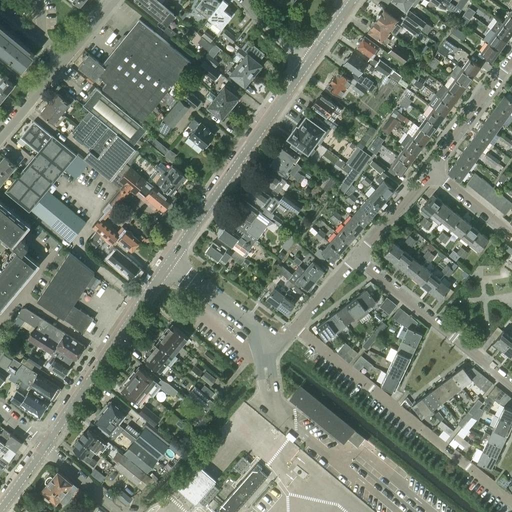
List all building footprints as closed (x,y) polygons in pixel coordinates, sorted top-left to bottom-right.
[(174,13),(157,0),(134,0),(165,24),(174,13)] [(208,18),(222,0),(221,0),(220,2),(217,0),(200,0),(194,8),(207,18),(208,18)] [(231,15),(223,9),(228,3),(223,0),(222,0),(208,18),(221,29),(231,15)] [(412,0),(391,0),(399,6),(400,9),(405,12),(412,0)] [(445,0),(431,0),(438,5),(455,17),(460,10),(449,2),(445,0)] [(472,16),(475,12),(468,7),(466,11),(472,16)] [(390,31),(398,20),(383,10),(380,14),(379,15),(377,15),(376,17),(376,19),(375,20),(390,31)] [(432,27),(409,10),(404,17),(427,34),(432,27)] [(469,19),(472,16),(466,11),(463,15),(469,19)] [(511,29),(511,14),(509,13),(503,22),(502,22),(511,29)] [(89,54),(78,67),(95,80),(99,75),(107,82),(102,88),(103,88),(110,94),(142,121),(191,62),(153,31),(139,19),(126,34),(120,42),(102,64),(89,54)] [(421,30),(404,19),(401,24),(417,36),(421,30)] [(506,40),(511,32),(511,29),(502,22),(503,22),(498,19),(490,29),(495,32),(506,40)] [(385,37),(390,31),(375,20),(374,22),(373,22),(371,24),(371,25),(370,27),(367,31),(385,44),(388,39),(385,37)] [(34,55),(0,26),(0,51),(22,70),(34,55)] [(172,37),(176,33),(167,26),(164,31),(172,37)] [(462,40),(466,35),(454,27),(451,32),(462,40)] [(232,43),(236,38),(225,29),(222,34),(232,43)] [(499,50),(506,40),(495,32),(488,42),(499,50)] [(373,53),(378,46),(364,36),(363,37),(361,38),(359,40),(360,42),(356,47),(370,57),(367,61),(374,66),(387,76),(388,74),(398,81),(402,76),(379,60),(377,62),(372,58),(375,54),(373,53)] [(457,48),(445,39),(442,44),(453,53),(457,48)] [(261,65),(258,62),(256,61),(260,56),(262,57),(265,54),(248,40),(241,48),(236,53),(243,58),(239,64),(253,75),(255,75),(258,71),(258,69),(261,65)] [(492,60),(499,50),(488,42),(481,52),(492,60)] [(407,57),(409,54),(395,43),(388,53),(405,65),(410,58),(407,57)] [(218,63),(208,54),(204,59),(215,67),(218,63)] [(360,75),(366,67),(372,71),(374,68),(374,67),(374,66),(367,61),(366,64),(352,54),(348,58),(346,58),(344,61),(344,63),(344,64),(349,68),(345,73),(362,85),(366,79),(360,75)] [(441,62),(433,56),(430,60),(438,65),(441,62)] [(472,76),(480,66),(469,58),(462,68),(461,68),(472,76)] [(220,73),(204,60),(198,67),(214,80),(220,73)] [(435,69),(438,65),(430,60),(428,64),(435,69)] [(253,75),(239,64),(235,69),(232,66),(227,72),(244,86),(248,81),(250,81),(253,78),(252,76),(253,75)] [(466,86),(472,76),(461,68),(462,68),(456,64),(449,74),(451,76),(466,86)] [(344,89),(351,80),(338,70),(326,86),(340,97),(345,90),(344,89)] [(0,89),(6,95),(14,85),(3,76),(0,79),(0,89)] [(426,81),(419,76),(417,80),(424,85),(426,81)] [(444,86),(458,96),(466,86),(451,76),(444,86)] [(424,85),(417,80),(414,84),(421,88),(424,85)] [(366,89),(361,85),(356,82),(352,88),(361,95),(366,89)] [(238,97),(230,91),(230,88),(226,84),(216,96),(229,108),(233,103),(235,104),(238,101),(237,99),(238,97)] [(440,97),(451,106),(458,96),(444,86),(442,84),(435,94),(440,97)] [(200,101),(182,86),(176,93),(195,108),(200,101)] [(83,105),(93,114),(101,121),(116,134),(132,147),(146,130),(107,97),(100,91),(97,88),(83,105)] [(206,97),(211,102),(206,108),(210,112),(213,111),(221,118),(222,116),(224,117),(227,114),(226,112),(229,108),(216,96),(210,92),(206,97)] [(71,104),(75,100),(66,93),(62,97),(57,93),(49,102),(61,113),(69,103),(71,104)] [(320,94),(311,106),(326,117),(322,122),(336,131),(340,126),(333,121),(341,109),(320,94)] [(509,113),(511,108),(511,100),(504,95),(497,105),(509,113)] [(412,101),(405,96),(402,99),(409,104),(412,101)] [(444,115),(451,106),(440,97),(433,107),(444,115)] [(164,155),(181,134),(172,127),(189,107),(180,99),(163,119),(146,140),(164,155)] [(409,104),(402,99),(400,103),(406,108),(409,104)] [(53,123),(61,113),(49,102),(40,112),(53,123)] [(502,123),(509,113),(497,105),(490,114),(502,123)] [(437,125),(444,115),(433,107),(426,117),(437,125)] [(82,119),(72,132),(74,134),(72,136),(82,144),(101,121),(93,114),(86,123),(82,119)] [(495,132),(502,123),(490,114),(483,124),(495,132)] [(301,126),(299,129),(315,141),(320,135),(324,138),(329,131),(323,126),(325,124),(313,115),(309,120),(305,117),(300,125),(301,126)] [(395,124),(398,120),(391,115),(388,119),(395,124)] [(430,135),(437,125),(426,117),(419,127),(430,135)] [(208,141),(213,135),(209,132),(210,130),(205,126),(204,127),(199,123),(194,119),(188,125),(194,130),(189,135),(190,136),(189,138),(193,142),(194,140),(203,147),(204,146),(206,147),(210,142),(208,141)] [(381,129),(388,134),(395,124),(388,119),(381,129)] [(38,152),(52,134),(48,131),(47,132),(33,121),(20,137),(38,152)] [(101,121),(82,144),(90,151),(97,157),(116,134),(101,121)] [(488,142),(495,132),(483,124),(476,133),(488,142)] [(293,141),(289,146),(302,156),(304,154),(310,158),(315,151),(310,148),(315,141),(299,129),(296,126),(290,135),(295,139),(293,141)] [(370,126),(356,146),(362,149),(375,130),(370,126)] [(423,145),(430,135),(419,127),(411,136),(423,145)] [(481,151),(485,146),(488,148),(491,144),(488,142),(476,133),(469,142),(481,151)] [(504,142),(507,138),(501,133),(498,138),(504,142)] [(22,171),(4,192),(29,212),(76,155),(52,134),(38,152),(22,171)] [(97,157),(91,164),(111,180),(125,163),(136,150),(132,147),(116,134),(97,157)] [(384,140),(377,135),(374,139),(381,143),(384,140)] [(423,145),(411,136),(404,146),(416,155),(423,145)] [(381,143),(374,139),(372,143),(378,147),(381,143)] [(474,160),(481,151),(469,142),(462,152),(474,160)] [(299,157),(283,145),(276,155),(300,172),(303,168),(297,163),(295,166),(291,164),(292,162),(294,163),(299,157)] [(409,164),(416,155),(404,146),(397,156),(409,164)] [(467,170),(474,160),(462,152),(455,161),(467,170)] [(491,161),(493,157),(487,153),(485,157),(491,161)] [(77,155),(65,170),(76,180),(89,164),(78,154),(77,155)] [(304,176),(300,172),(276,155),(268,166),(282,176),(288,167),(292,170),(290,172),(296,177),(295,178),(300,182),(304,176)] [(16,166),(4,156),(0,160),(0,170),(7,176),(16,166)] [(401,174),(409,164),(397,156),(390,166),(401,174)] [(497,165),(500,161),(493,157),(491,161),(497,165)] [(372,160),(369,165),(380,174),(375,180),(380,183),(376,188),(387,198),(395,189),(394,188),(398,184),(383,172),(385,169),(372,160)] [(186,176),(172,165),(168,169),(159,161),(155,166),(178,185),(181,181),(183,182),(187,178),(185,177),(186,176)] [(460,180),(467,170),(455,161),(448,172),(460,180)] [(120,188),(109,202),(114,207),(115,206),(116,207),(117,205),(126,194),(121,189),(124,185),(132,192),(134,194),(137,190),(145,197),(144,199),(148,202),(146,204),(153,210),(156,206),(163,211),(166,207),(168,208),(170,208),(171,207),(171,205),(171,204),(170,202),(171,201),(164,195),(158,190),(154,186),(146,180),(130,167),(125,163),(111,180),(115,184),(120,188)] [(175,189),(178,185),(155,166),(153,168),(156,170),(150,177),(171,194),(173,195),(177,190),(175,189)] [(278,192),(286,181),(279,176),(279,177),(267,168),(267,167),(259,178),(260,179),(260,178),(271,187),(278,192)] [(503,182),(507,177),(503,173),(498,179),(503,182)] [(472,187),(479,177),(475,174),(467,183),(472,187)] [(476,191),(484,181),(479,177),(472,187),(476,191)] [(364,178),(361,181),(367,186),(370,183),(364,178)] [(481,195),(489,185),(484,181),(476,191),(481,195)] [(47,190),(31,210),(70,242),(86,223),(78,216),(51,194),(56,187),(53,184),(47,190)] [(287,207),(279,201),(274,197),(273,198),(254,185),(247,195),(262,205),(261,207),(265,210),(262,214),(265,216),(270,220),(271,219),(275,221),(279,225),(282,221),(275,215),(275,214),(272,212),(277,207),(284,212),(287,207)] [(486,199),(494,189),(489,185),(481,195),(486,199)] [(376,188),(368,197),(379,207),(387,198),(376,188)] [(490,203),(498,193),(494,189),(486,199),(490,203)] [(351,193),(348,196),(354,201),(357,198),(351,193)] [(495,206),(503,197),(498,193),(490,203),(495,206)] [(301,206),(285,194),(279,201),(287,207),(296,213),(301,206)] [(432,213),(442,202),(433,194),(423,206),(432,213)] [(348,197),(346,199),(352,204),(354,201),(348,196),(348,197)] [(368,197),(360,206),(371,216),(379,207),(368,197)] [(500,210),(508,201),(503,197),(495,206),(500,210)] [(262,214),(245,201),(242,201),(239,205),(240,208),(236,213),(248,222),(242,231),(255,241),(256,238),(257,239),(267,225),(275,221),(271,219),(270,220),(265,216),(262,214)] [(505,214),(511,206),(511,205),(511,204),(508,201),(500,210),(505,214)] [(109,202),(102,210),(105,212),(107,214),(109,212),(110,213),(114,207),(109,202)] [(445,216),(451,209),(442,202),(432,213),(442,221),(445,216)] [(27,226),(16,216),(0,203),(0,234),(11,244),(20,233),(27,226)] [(352,215),(363,225),(371,216),(360,206),(352,215)] [(451,228),(461,217),(451,209),(445,216),(442,221),(451,228)] [(336,211),(333,214),(338,219),(341,216),(336,211)] [(333,214),(330,217),(336,222),(338,219),(333,214)] [(352,215),(344,224),(356,234),(363,225),(352,215)] [(423,226),(428,220),(424,217),(419,223),(423,226)] [(460,236),(470,224),(461,217),(451,228),(460,236)] [(112,232),(98,220),(92,228),(105,239),(112,232)] [(426,228),(431,222),(428,220),(423,226),(426,228)] [(344,224),(336,233),(348,243),(356,234),(344,224)] [(470,244),(479,232),(470,224),(460,236),(470,244)] [(242,231),(239,235),(225,226),(217,237),(231,247),(243,256),(246,256),(248,253),(248,251),(255,241),(242,231)] [(320,229),(317,232),(323,237),(325,234),(320,229)] [(138,243),(140,241),(132,235),(132,233),(130,231),(128,231),(126,230),(121,236),(119,235),(116,239),(131,251),(135,247),(137,246),(138,245),(138,243)] [(92,245),(100,236),(96,232),(88,241),(92,245)] [(317,232),(314,235),(320,240),(323,237),(317,232)] [(441,241),(446,235),(443,232),(438,238),(441,241)] [(479,251),(488,239),(479,232),(470,244),(479,251)] [(336,233),(328,242),(340,252),(348,243),(336,233)] [(11,257),(0,269),(0,307),(36,264),(23,253),(24,251),(28,246),(23,242),(26,238),(22,235),(14,245),(13,246),(17,249),(11,257)] [(408,244),(412,238),(409,235),(404,241),(408,244)] [(444,243),(449,237),(446,235),(441,241),(444,243)] [(411,246),(416,241),(412,238),(408,244),(411,246)] [(249,261),(233,250),(231,252),(226,248),(225,249),(221,246),(219,247),(212,242),(204,253),(217,261),(218,259),(224,263),(230,255),(241,263),(242,261),(247,265),(249,261)] [(318,249),(314,254),(322,261),(326,256),(332,261),(340,252),(328,242),(322,250),(320,249),(318,249)] [(393,261),(403,250),(393,242),(384,254),(393,261)] [(140,268),(113,245),(110,250),(113,252),(108,258),(118,266),(119,268),(121,270),(123,270),(131,277),(140,268)] [(459,255),(464,249),(461,247),(456,253),(459,255)] [(463,258),(468,252),(464,249),(459,255),(463,258)] [(402,269),(412,257),(403,250),(393,261),(402,269)] [(426,259),(431,253),(428,250),(423,256),(426,259)] [(92,318),(72,305),(94,273),(69,252),(37,300),(83,332),(92,318)] [(430,261),(434,256),(431,253),(426,259),(430,261)] [(296,257),(293,261),(298,265),(301,261),(296,257)] [(412,277),(421,265),(412,257),(402,269),(412,277)] [(312,261),(304,270),(315,280),(323,270),(312,261)] [(281,265),(277,270),(288,280),(293,284),(296,280),(307,289),(315,280),(304,270),(299,266),(292,275),(281,265)] [(421,284),(431,273),(421,265),(412,277),(421,284)] [(430,292),(440,280),(431,273),(421,284),(430,292)] [(288,280),(284,284),(289,288),(289,289),(293,284),(288,280)] [(440,300),(449,288),(440,280),(430,292),(440,300)] [(273,288),(266,298),(276,305),(286,292),(282,289),(276,284),(273,288)] [(286,292),(276,305),(286,312),(294,302),(290,300),(295,294),(295,293),(298,289),(293,284),(289,289),(289,288),(286,292)] [(375,301),(366,289),(360,294),(358,292),(355,295),(356,296),(356,297),(365,309),(375,301)] [(356,297),(350,301),(348,299),(345,302),(346,304),(355,316),(358,320),(368,313),(365,309),(356,297)] [(384,310),(391,301),(386,297),(379,306),(384,310)] [(389,314),(396,305),(391,301),(384,310),(389,314)] [(355,316),(346,304),(340,308),(338,307),(335,310),(336,311),(336,312),(345,324),(355,316)] [(75,361),(85,346),(25,307),(22,308),(17,316),(35,327),(32,331),(31,331),(30,332),(31,333),(28,338),(51,354),(55,357),(60,350),(75,360),(75,361)] [(397,321),(404,312),(399,308),(392,317),(397,321)] [(345,324),(336,312),(330,316),(328,315),(325,317),(326,319),(335,331),(345,324)] [(402,325),(409,316),(404,312),(397,321),(401,325),(402,325)] [(334,332),(335,331),(326,319),(320,324),(318,322),(315,325),(316,326),(316,327),(325,339),(330,335),(333,339),(337,336),(334,332)] [(381,331),(386,325),(382,321),(377,328),(381,331)] [(187,337),(173,325),(170,328),(168,326),(163,332),(180,346),(187,337)] [(415,346),(418,340),(421,334),(402,325),(401,325),(396,336),(401,339),(415,346)] [(376,337),(381,331),(377,328),(372,334),(376,337)] [(502,350),(511,338),(502,331),(493,342),(502,350)] [(180,346),(163,332),(159,338),(161,339),(158,342),(173,354),(180,346)] [(371,344),(376,337),(372,334),(367,340),(371,344)] [(511,357),(511,356),(511,338),(502,350),(511,357)] [(410,356),(415,346),(401,339),(396,350),(410,356)] [(366,350),(371,344),(367,340),(361,346),(366,350)] [(177,358),(173,354),(158,342),(156,345),(154,344),(149,349),(166,363),(170,366),(177,358)] [(343,358),(348,352),(351,348),(345,343),(336,353),(343,358)] [(357,353),(351,348),(348,352),(354,357),(357,353)] [(166,363),(149,349),(145,355),(147,356),(144,360),(159,372),(166,363)] [(405,368),(410,356),(396,350),(391,361),(405,368)] [(58,387),(31,369),(3,351),(0,356),(0,366),(11,373),(17,377),(28,384),(51,399),(58,387)] [(214,357),(206,351),(202,355),(210,362),(214,357)] [(349,363),(354,357),(348,352),(343,358),(349,363)] [(39,368),(43,361),(31,353),(27,360),(39,368)] [(363,365),(367,360),(360,355),(352,366),(358,371),(363,365)] [(69,367),(68,366),(55,358),(51,364),(48,362),(45,366),(63,378),(66,372),(67,372),(69,369),(69,368),(69,367)] [(373,365),(367,360),(363,365),(369,370),(373,365)] [(400,379),(405,368),(391,361),(386,373),(400,379)] [(202,372),(194,365),(191,369),(198,376),(202,372)] [(475,384),(482,375),(473,367),(466,372),(462,367),(456,372),(454,370),(451,373),(452,374),(452,375),(461,387),(471,379),(475,384)] [(161,379),(158,383),(138,368),(135,372),(133,371),(128,377),(145,391),(151,395),(159,386),(168,393),(169,392),(173,396),(177,391),(168,383),(161,379)] [(198,376),(191,369),(188,373),(196,379),(198,376)] [(215,379),(206,371),(201,376),(211,384),(215,379)] [(14,382),(17,377),(11,373),(8,378),(14,382)] [(394,391),(400,379),(386,373),(380,384),(394,391)] [(461,387),(452,375),(446,379),(444,377),(441,380),(442,382),(451,394),(461,387)] [(480,388),(487,379),(482,375),(475,384),(480,388)] [(137,402),(145,391),(128,377),(123,383),(124,385),(121,389),(137,402)] [(485,392),(492,383),(487,379),(480,388),(485,392)] [(451,394),(442,382),(436,387),(434,385),(431,388),(432,389),(432,390),(441,402),(451,394)] [(493,399),(501,389),(495,385),(488,395),(493,399)] [(214,402),(207,396),(194,386),(185,397),(205,413),(214,402)] [(365,438),(300,386),(289,400),(343,443),(346,439),(357,448),(365,438)] [(498,403),(506,393),(501,389),(493,399),(498,403)] [(441,402),(432,390),(426,394),(424,392),(421,395),(422,397),(431,409),(441,402)] [(38,418),(47,404),(28,392),(25,397),(16,391),(10,399),(38,418)] [(511,423),(511,422),(511,409),(511,407),(511,398),(506,393),(498,403),(503,405),(498,416),(511,423)] [(431,409),(422,397),(416,402),(414,400),(411,403),(412,404),(412,405),(421,417),(431,409)] [(477,409),(482,403),(478,399),(473,405),(477,409)] [(117,423),(127,412),(118,405),(117,406),(111,401),(107,405),(106,404),(101,410),(117,423)] [(160,418),(144,405),(138,413),(153,426),(160,418)] [(477,409),(473,405),(468,412),(472,415),(477,409)] [(108,435),(117,423),(101,410),(96,416),(98,417),(95,421),(101,426),(99,427),(108,435)] [(467,421),(472,415),(468,412),(463,418),(467,421)] [(507,434),(511,423),(498,416),(493,428),(507,434)] [(462,428),(467,421),(463,418),(458,424),(462,428)] [(447,425),(441,420),(437,425),(443,430),(447,425)] [(147,421),(143,426),(145,427),(149,430),(156,437),(161,441),(167,445),(171,440),(153,426),(147,421)] [(453,430),(447,425),(443,430),(449,435),(453,430)] [(149,430),(145,427),(139,434),(149,442),(152,442),(156,437),(149,430)] [(501,446),(507,434),(493,428),(490,434),(484,431),(482,436),(487,439),(501,446)] [(21,442),(4,429),(0,434),(0,433),(0,439),(15,450),(21,442)] [(105,442),(95,434),(95,435),(88,429),(84,433),(83,432),(79,437),(81,438),(80,439),(92,448),(96,443),(101,446),(105,442)] [(462,438),(456,433),(452,438),(459,443),(462,438)] [(146,472),(168,446),(167,445),(161,441),(156,437),(152,442),(149,442),(139,434),(123,453),(146,472)] [(469,443),(462,438),(459,443),(465,448),(469,443)] [(15,450),(0,439),(0,453),(8,460),(15,450)] [(95,450),(92,448),(80,439),(79,440),(78,439),(74,443),(76,444),(72,448),(79,454),(79,455),(93,466),(97,462),(90,456),(95,450)] [(496,457),(501,446),(487,439),(482,450),(496,457)] [(490,468),(496,457),(482,450),(477,462),(490,468)] [(8,460),(0,453),(0,467),(2,468),(8,460)] [(145,474),(122,455),(113,466),(136,485),(145,474)] [(220,511),(234,511),(262,480),(266,476),(259,469),(261,467),(257,464),(217,509),(220,511)] [(104,477),(94,469),(89,475),(99,483),(104,477)] [(83,492),(76,487),(57,471),(52,477),(50,475),(47,476),(45,479),(44,482),(46,484),(42,490),(56,501),(58,498),(65,503),(72,495),(77,500),(83,492)] [(204,506),(218,489),(212,483),(197,500),(204,506)] [(120,491),(115,497),(127,506),(132,500),(120,491)] [(45,511),(32,502),(30,501),(29,502),(28,501),(25,506),(26,507),(22,511),(23,511),(45,511)]
